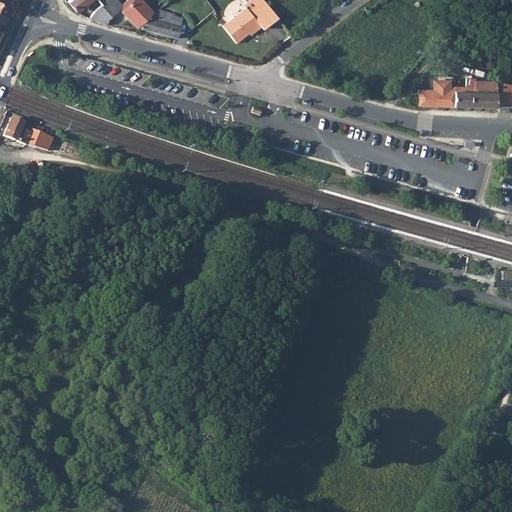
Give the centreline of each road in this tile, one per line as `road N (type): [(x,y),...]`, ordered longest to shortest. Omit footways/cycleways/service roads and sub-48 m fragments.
road 1 (residential): [(263,79),(417,122),(511,125)]
road 2 (residential): [(28,13),(263,79)]
road 3 (unclassified): [(511,369),(453,511)]
road 4 (residential): [(356,0),(263,79)]
